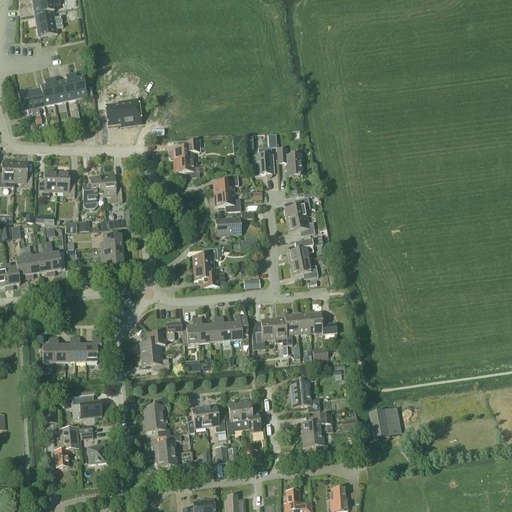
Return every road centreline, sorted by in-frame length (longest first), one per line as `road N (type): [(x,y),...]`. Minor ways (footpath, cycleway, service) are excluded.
road 1 (residential): [(147,293),(139,153),(12,151),(0,107)]
road 2 (residential): [(127,494),(112,351),(147,293)]
road 3 (residential): [(0,303),(147,293)]
road 4 (residential): [(147,293),(172,301),(274,296)]
road 5 (residential): [(152,492),(276,475)]
